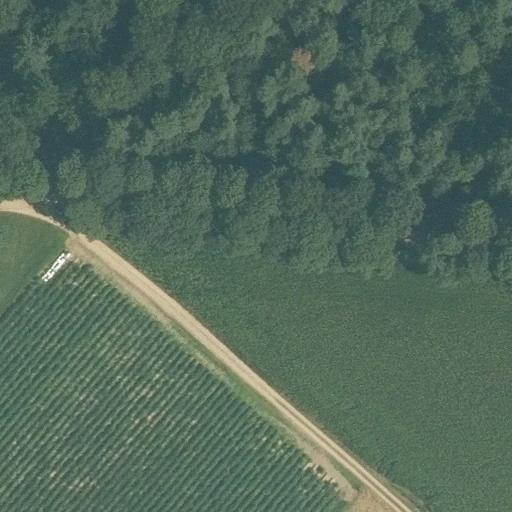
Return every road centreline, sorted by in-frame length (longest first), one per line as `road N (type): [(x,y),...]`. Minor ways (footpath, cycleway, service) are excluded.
road 1 (track): [(50,205),(511,262)]
road 2 (track): [(50,205),(378,511)]
road 3 (track): [(52,0),(74,158),(50,205)]
